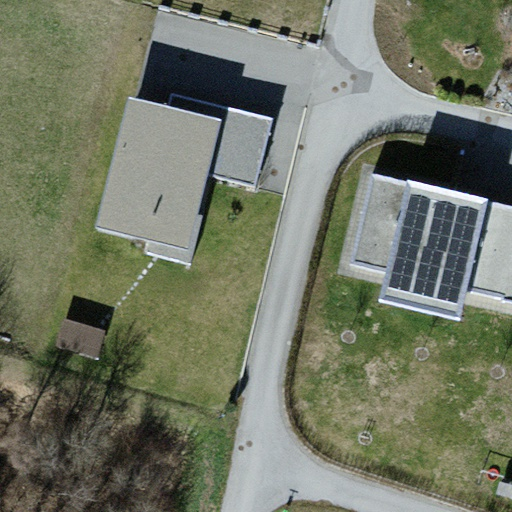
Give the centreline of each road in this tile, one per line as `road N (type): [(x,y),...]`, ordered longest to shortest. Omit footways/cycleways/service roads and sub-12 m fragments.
road 1 (residential): [(404,511),(255,463),(342,78)]
road 2 (residential): [(342,78),(511,119)]
